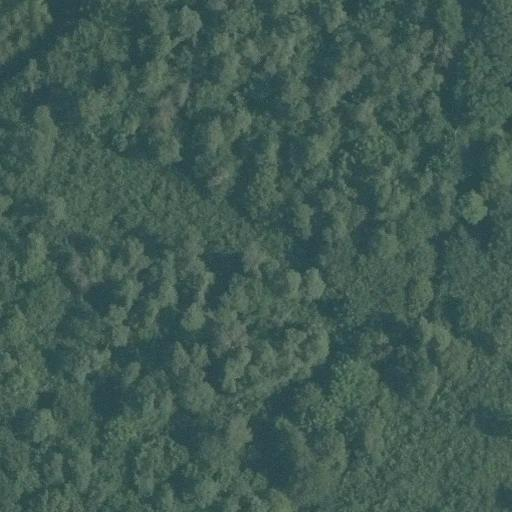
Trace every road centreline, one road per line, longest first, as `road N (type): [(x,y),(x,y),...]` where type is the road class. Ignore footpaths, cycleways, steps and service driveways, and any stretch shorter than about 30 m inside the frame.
road 1 (track): [(308,511),(350,455),(511,154)]
road 2 (track): [(0,115),(139,0)]
